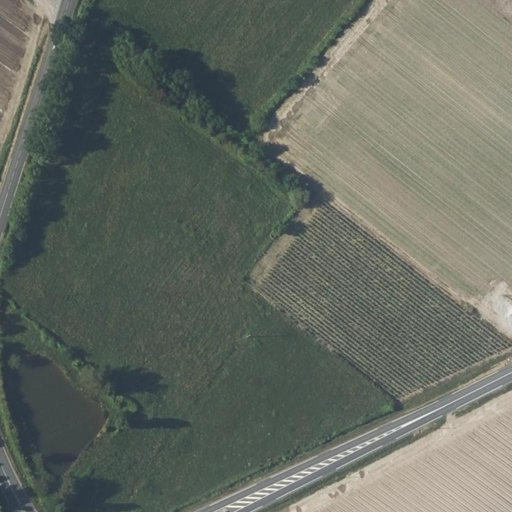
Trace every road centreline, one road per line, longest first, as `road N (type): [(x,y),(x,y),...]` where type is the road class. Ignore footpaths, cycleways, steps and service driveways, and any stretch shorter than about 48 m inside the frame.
road 1 (secondary): [(224,511),(511,373)]
road 2 (tertiary): [(0,217),(69,0)]
